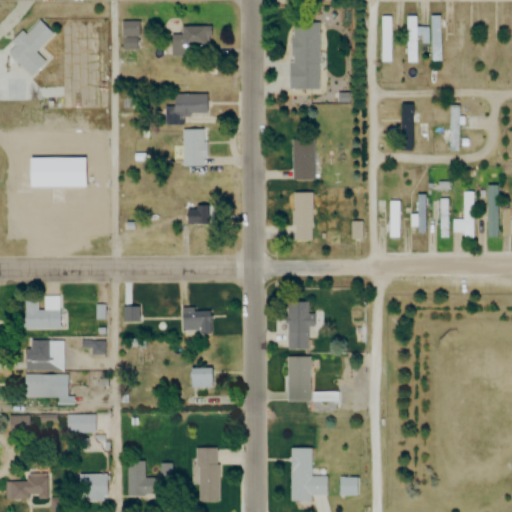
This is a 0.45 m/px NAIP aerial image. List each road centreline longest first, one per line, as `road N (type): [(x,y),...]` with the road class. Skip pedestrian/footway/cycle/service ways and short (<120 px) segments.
road 1 (residential): [(251,0),(254,511)]
road 2 (residential): [(0,269),(511,269)]
